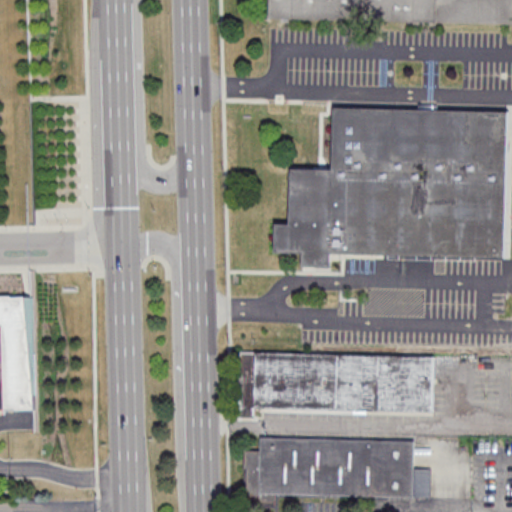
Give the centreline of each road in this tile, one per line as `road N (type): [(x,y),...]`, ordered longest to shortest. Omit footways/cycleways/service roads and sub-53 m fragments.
road 1 (primary): [(202,510),(177,458),(170,249),(148,241),(123,256)]
road 2 (primary): [(123,256),(129,511)]
road 3 (primary): [(196,254),(190,0)]
road 4 (primary): [(134,0),(142,176),(165,184),(195,159)]
road 5 (primary): [(201,459),(196,254)]
